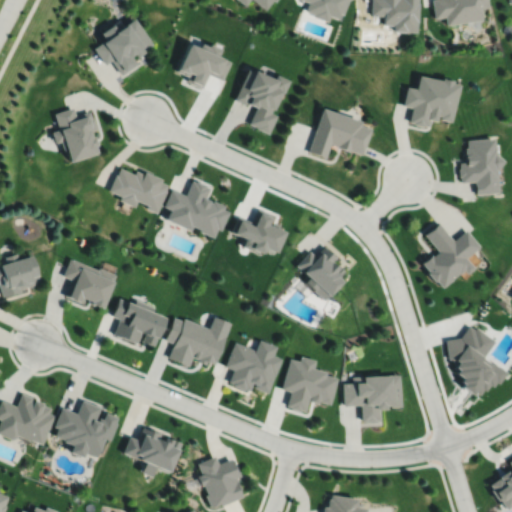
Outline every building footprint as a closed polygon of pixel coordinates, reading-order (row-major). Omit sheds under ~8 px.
[(269,0),(264,8),(252,0),(245,0),(243,4),(237,0),(269,0)] [(344,0),(340,13),(337,13),(335,17),(328,15),(326,20),(311,15),(312,13),(304,10),(306,1),(303,0),(344,0)] [(369,0),(415,0),(415,2),(416,2),(414,31),(391,30),(391,24),(381,24),(382,15),(369,15),(369,0)] [(484,0),(485,6),(478,7),(479,19),(444,24),(443,16),(432,17),(430,0),(484,0)] [(90,47),(103,38),(98,32),(117,19),(121,24),(131,17),(149,43),(141,49),(142,51),(134,56),(131,52),(128,54),(134,62),(119,73),(108,60),(102,63),(90,47)] [(185,42),(196,47),(198,42),(206,45),(207,43),(218,48),(214,56),(226,61),(218,79),(205,73),(198,87),(183,81),(185,76),(173,70),(185,42)] [(231,99),(242,103),(244,103),(253,107),(246,123),(254,126),(253,127),(265,133),(273,114),(267,112),(277,90),(280,91),(285,79),(273,74),(271,78),(251,69),(245,67),(231,99)] [(405,86),(400,104),(410,106),(406,121),(412,122),(411,124),(421,126),(421,124),(426,126),(427,119),(434,120),(435,114),(438,115),(438,118),(449,121),(458,83),(451,81),(451,79),(441,76),(440,79),(417,74),(414,88),(405,86)] [(49,131),(56,128),(51,112),(70,106),(73,115),(87,110),(89,117),(90,117),(93,128),(86,131),(88,136),(91,136),(94,144),(92,144),(94,152),(67,160),(63,148),(61,149),(58,141),(52,142),(49,131)] [(320,107),(305,151),(322,158),(327,143),(334,145),(333,147),(346,151),(346,149),(359,154),(368,128),(357,124),(359,120),(320,107)] [(492,153),(491,138),(465,139),(465,147),(463,147),(464,162),(457,162),(457,168),(456,168),(456,176),(458,176),(458,182),(472,181),(473,194),(495,193),(493,170),(501,161),(492,153)] [(112,173),(105,189),(117,195),(115,199),(131,206),(133,200),(143,204),(142,207),(153,212),(163,190),(162,189),(164,184),(157,181),(158,178),(141,170),(140,173),(132,170),(131,173),(116,167),(114,174),(112,173)] [(160,206),(168,188),(182,194),(189,179),(193,181),(193,180),(203,184),(202,186),(206,187),(201,197),(209,200),(209,199),(221,204),(220,208),(225,210),(217,229),(213,227),(209,236),(195,230),(196,228),(188,225),(187,229),(163,218),(167,209),(160,206)] [(230,232),(236,219),(250,225),(256,211),(262,212),(265,213),(265,214),(267,215),(269,216),(267,221),(274,224),(273,227),(280,231),(272,251),(261,246),(259,251),(249,248),(248,249),(240,245),(242,238),(230,232)] [(436,222),(421,234),(435,251),(430,256),(428,254),(418,262),(426,272),(424,273),(432,282),(433,280),(439,288),(450,279),(449,279),(455,273),(456,274),(461,270),(464,274),(471,268),(463,258),(477,246),(464,229),(451,240),(436,222)] [(292,264),(306,250),(312,255),(321,245),(333,256),(328,262),(339,270),(334,276),(338,280),(332,287),(332,289),(330,291),(329,291),(320,299),(307,287),(304,288),(303,286),(303,283),(302,281),(305,277),(292,264)] [(0,263),(4,262),(2,256),(14,252),(16,258),(29,254),(37,282),(18,288),(18,291),(10,294),(9,293),(0,295),(0,263)] [(60,274),(67,257),(95,268),(96,266),(113,274),(99,307),(88,302),(88,300),(81,298),(79,302),(62,295),(68,278),(60,274)] [(109,315),(117,318),(110,333),(133,342),(138,332),(141,334),(139,340),(151,345),(163,317),(150,311),(152,306),(133,298),(131,303),(116,297),(109,315)] [(162,338),(171,316),(180,319),(181,317),(206,327),(211,315),(227,322),(211,363),(203,361),(202,364),(194,361),(195,358),(189,356),(185,365),(165,357),(171,342),(162,338)] [(443,338),(458,336),(466,325),(472,328),(473,327),(475,328),(491,340),(480,356),(492,365),(493,363),(503,371),(495,382),(493,381),(490,386),(486,384),(482,390),(480,389),(476,393),(471,390),(468,393),(458,386),(460,383),(457,380),(459,377),(452,372),(454,369),(451,366),(455,361),(451,359),(446,359),(443,338)] [(232,341),(252,349),(257,339),(274,346),(270,355),(278,358),(264,392),(251,387),(252,383),(249,382),(246,389),(242,388),(241,389),(230,384),(231,383),(226,381),(231,369),(222,365),(232,341)] [(288,357),(297,360),(298,355),(313,359),(311,367),(323,371),(323,374),(334,377),(327,403),(317,401),(318,399),(316,399),(315,402),(307,400),(308,396),(306,396),(302,410),(297,409),(297,410),(288,408),(288,406),(284,405),(287,390),(279,387),(288,357)] [(340,382),(350,382),(350,376),(397,373),(398,406),(387,406),(387,404),(382,404),(382,408),(376,408),(376,419),(373,419),(373,420),(362,421),(362,420),(358,420),(358,404),(341,404),(340,382)] [(0,399),(13,405),(18,392),(29,396),(28,398),(31,399),(40,402),(40,404),(48,407),(46,412),(51,414),(39,443),(27,439),(26,440),(14,435),(13,437),(8,439),(0,435),(0,399)] [(51,425),(55,427),(52,435),(61,439),(61,440),(70,444),(67,451),(79,456),(81,451),(92,456),(100,437),(106,439),(113,422),(111,421),(113,416),(102,411),(99,418),(93,416),(97,407),(79,399),(73,412),(58,406),(51,425)] [(119,452),(126,435),(134,439),(139,426),(156,432),(154,437),(160,439),(161,436),(177,442),(164,472),(152,466),(148,476),(137,471),(141,461),(119,452)] [(198,473),(194,462),(212,455),(215,463),(228,457),(231,465),(232,464),(236,475),(232,477),(237,488),(236,488),(238,495),(218,504),(217,502),(207,506),(202,494),(204,493),(201,484),(198,485),(194,475),(198,473)] [(511,502),(503,508),(497,499),(495,500),(487,488),(489,488),(486,483),(496,476),(495,475),(509,466),(505,460),(511,455),(511,502)] [(327,493),(354,498),(353,506),(362,507),(361,511),(318,511),(320,505),(324,505),(325,498),(326,498),(327,493)]
